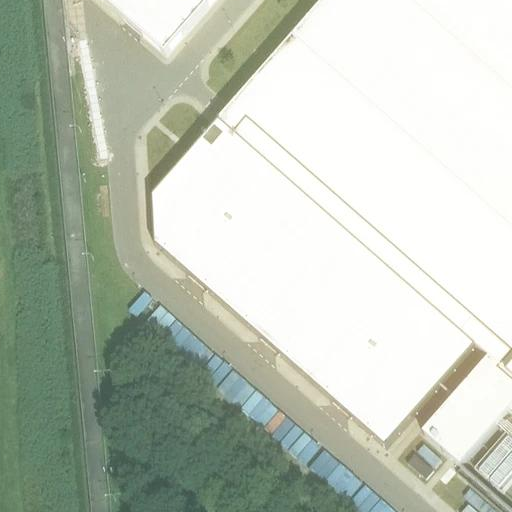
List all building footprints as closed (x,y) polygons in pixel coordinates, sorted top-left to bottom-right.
[(98,0),(167,60),(218,0),(98,0)] [(153,200),(155,249),(386,452),(476,350),(490,362),(424,437),(462,470),(457,476),(499,511),(511,511),(511,0),(328,0),(232,110),(221,123),(193,154),(153,200)] [(217,397),(237,386),(233,378),(213,389),(217,397)] [(358,511),(397,511),(307,435),(291,454),(358,511)] [(463,511),(482,511),(483,511),(462,499),(457,508),(463,511)]
